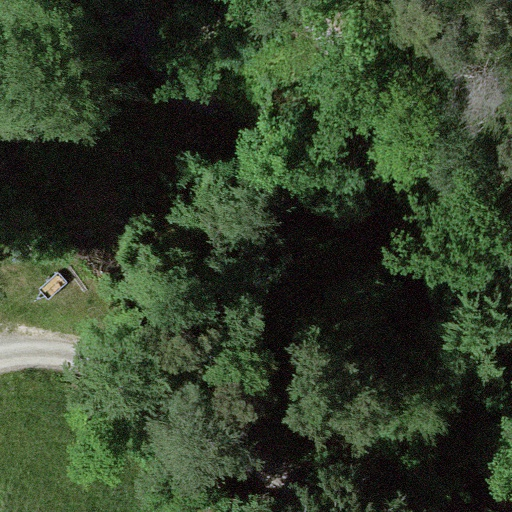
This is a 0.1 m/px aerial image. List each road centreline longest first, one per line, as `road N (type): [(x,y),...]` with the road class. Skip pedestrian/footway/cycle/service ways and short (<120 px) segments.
road 1 (track): [(313,511),(194,418),(64,356),(0,354)]
road 2 (track): [(294,0),(511,231)]
